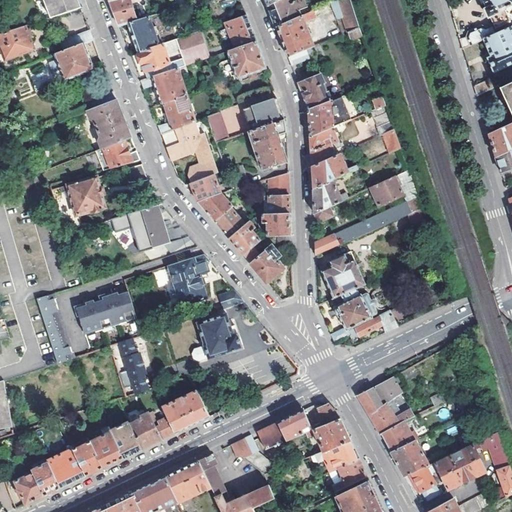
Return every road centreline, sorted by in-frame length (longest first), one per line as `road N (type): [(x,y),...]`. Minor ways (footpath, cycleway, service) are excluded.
road 1 (residential): [(92,0),(166,185),(272,313),(296,318)]
road 2 (residential): [(296,318),(303,300),(296,122),(250,0)]
road 3 (tertiary): [(332,378),(56,511)]
road 4 (residential): [(433,0),(511,263)]
road 5 (tertiary): [(511,289),(332,378)]
road 6 (residential): [(402,511),(332,378)]
